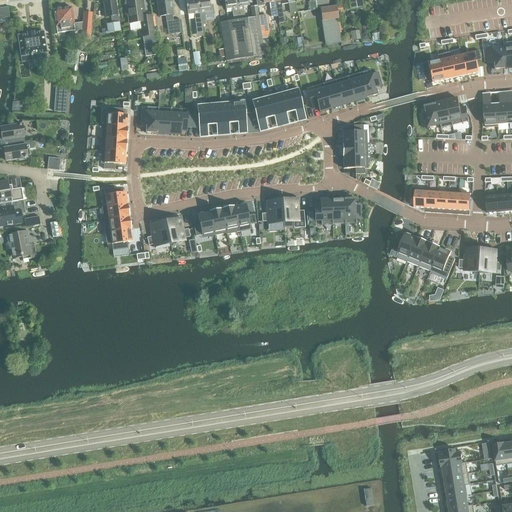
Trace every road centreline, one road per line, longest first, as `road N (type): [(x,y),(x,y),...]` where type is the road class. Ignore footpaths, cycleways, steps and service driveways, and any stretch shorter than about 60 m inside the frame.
road 1 (tertiary): [(0,462),(404,396),(511,361)]
road 2 (tertiary): [(511,351),(404,384),(0,450)]
road 3 (residential): [(326,123),(203,146),(136,143),(135,177),(140,213),(233,194),(329,187)]
road 4 (residential): [(329,187),(356,186),(426,222),(511,223)]
